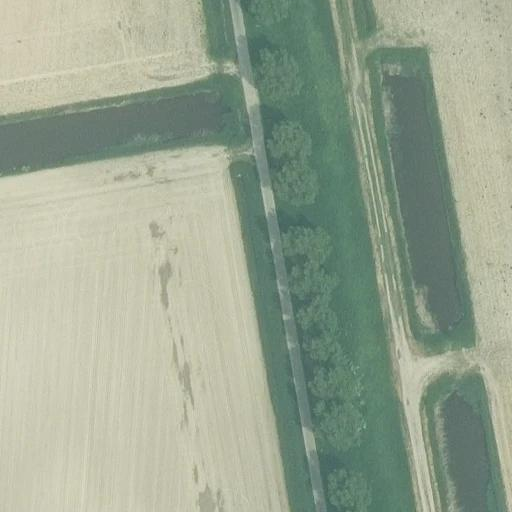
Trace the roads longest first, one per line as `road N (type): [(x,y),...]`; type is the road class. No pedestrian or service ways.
road 1 (unclassified): [(323,511),(235,0)]
road 2 (track): [(430,511),(354,89),(358,57),(387,31)]
